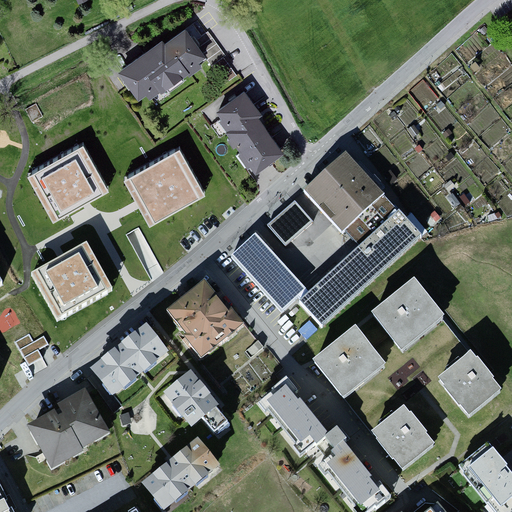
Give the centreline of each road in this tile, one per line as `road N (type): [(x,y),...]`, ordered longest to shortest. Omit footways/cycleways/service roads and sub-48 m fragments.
road 1 (residential): [(310,157),(0,427)]
road 2 (residential): [(490,0),(310,157)]
road 3 (unclassified): [(179,0),(0,87)]
road 4 (residential): [(310,157),(232,12),(207,0)]
